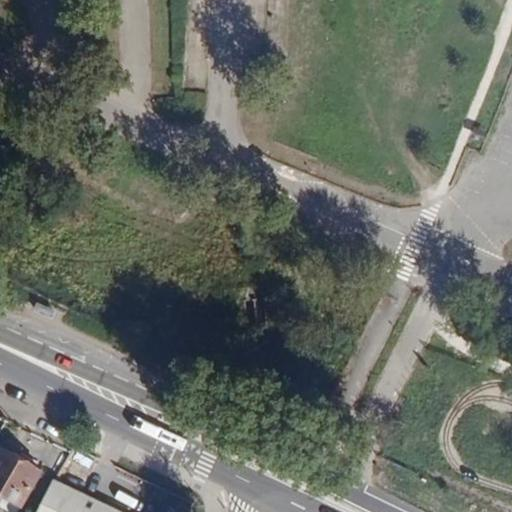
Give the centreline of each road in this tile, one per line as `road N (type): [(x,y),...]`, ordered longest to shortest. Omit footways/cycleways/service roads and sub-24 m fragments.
road 1 (residential): [(0,63),(433,236)]
road 2 (primary): [(398,511),(26,358)]
road 3 (primary): [(26,358),(266,489)]
